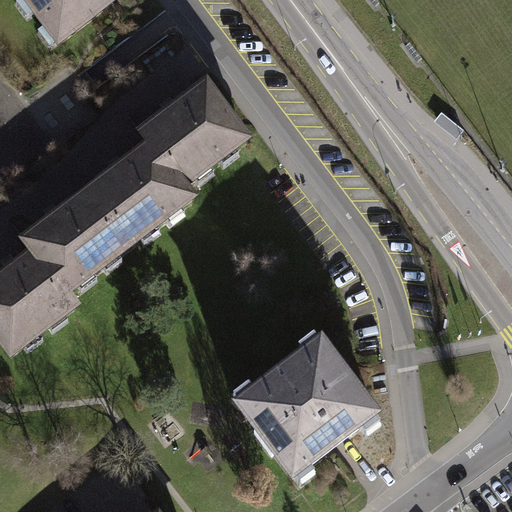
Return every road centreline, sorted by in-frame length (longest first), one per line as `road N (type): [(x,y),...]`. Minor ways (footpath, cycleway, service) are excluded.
road 1 (residential): [(187,0),(390,284),(432,492)]
road 2 (secondary): [(310,26),(511,324)]
road 3 (secondary): [(511,264),(310,26)]
